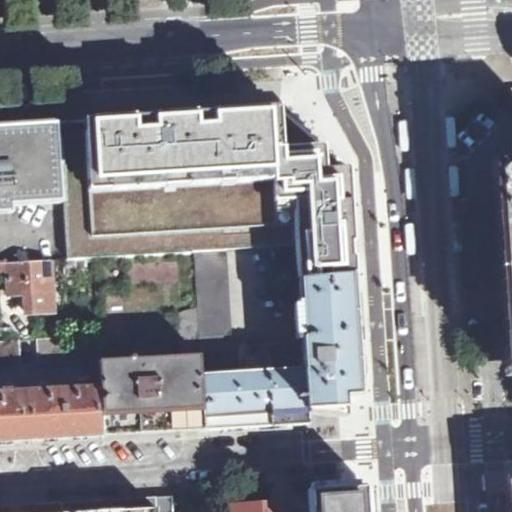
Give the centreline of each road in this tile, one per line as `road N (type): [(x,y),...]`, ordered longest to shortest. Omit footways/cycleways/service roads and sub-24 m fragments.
road 1 (secondary): [(367,29),(391,185),(407,450)]
road 2 (residential): [(407,450),(0,473)]
road 3 (secondary): [(0,52),(367,29)]
road 4 (secondary): [(367,29),(413,41),(511,34)]
road 5 (secondary): [(503,0),(409,6),(367,29)]
